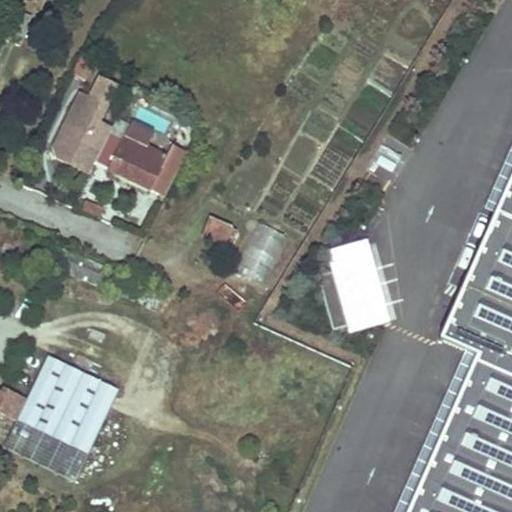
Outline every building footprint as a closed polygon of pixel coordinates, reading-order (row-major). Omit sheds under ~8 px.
[(28,18),(0,9),(0,41),(17,48),(28,18)] [(72,73),(84,80),(95,58),(83,51),(81,53),(77,61),(72,73)] [(58,160),(90,175),(96,164),(108,137),(112,130),(98,123),(116,86),(102,79),(91,101),(81,96),(55,150),(58,160)] [(108,137),(96,164),(165,198),(187,153),(172,146),(167,157),(148,147),(154,134),(132,122),(121,143),(108,137)] [(405,511),(511,511),(511,171),(437,341),(473,357),(405,511)] [(224,248),(234,230),(211,217),(201,236),(224,248)] [(236,275),(270,284),(283,233),(250,224),(236,275)] [(347,326),(349,331),(383,322),(362,244),(328,254),(332,272),(347,326)] [(105,268),(58,247),(49,268),(96,289),(97,287),(105,268)] [(154,312),(163,292),(105,268),(97,287),(154,312)] [(316,276),(331,330),(347,326),(332,272),(316,276)] [(117,392),(47,357),(26,401),(16,423),(86,456),(117,392)] [(0,394),(0,414),(16,423),(26,401),(3,391),(0,395),(0,394)] [(86,456),(16,423),(3,450),(73,483),(86,456)]
